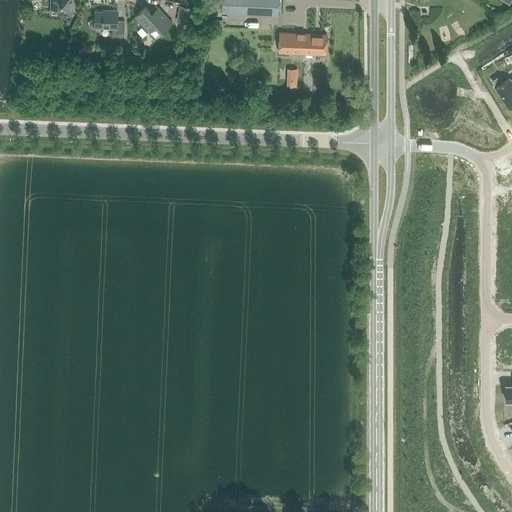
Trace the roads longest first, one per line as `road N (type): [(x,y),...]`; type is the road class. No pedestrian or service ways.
road 1 (unclassified): [(299,141),(0,129)]
road 2 (secondary): [(376,511),(377,239)]
road 3 (track): [(511,138),(455,56),(401,89)]
road 4 (residential): [(511,474),(486,422),(485,319)]
road 5 (residential): [(485,319),(485,161)]
road 6 (secondary): [(390,145),(390,6)]
road 7 (secondary): [(373,6),(373,144)]
